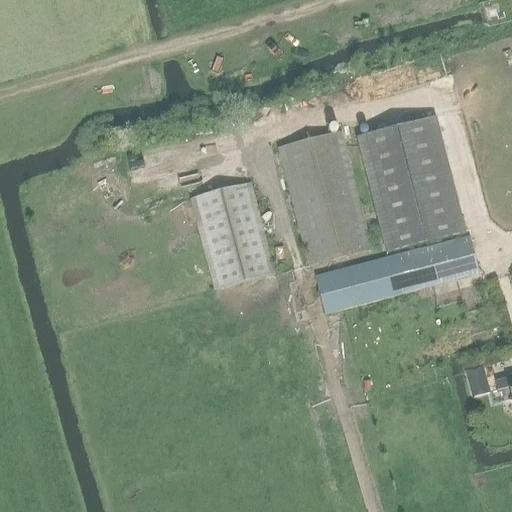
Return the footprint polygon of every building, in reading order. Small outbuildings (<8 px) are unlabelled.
[(355,139),(384,255),(464,235),(434,118),(355,139)] [(278,150),(308,266),(370,250),(340,134),(278,150)] [(249,185),(190,201),(214,291),(274,276),(249,185)] [(314,274),(324,313),(384,297),(421,288),(478,273),(468,235),(416,247),(314,274)] [(482,369),(465,374),(472,399),(489,394),(482,369)] [(511,377),(494,382),(497,391),(509,388),(511,396),(509,400),(511,401),(511,377)]
